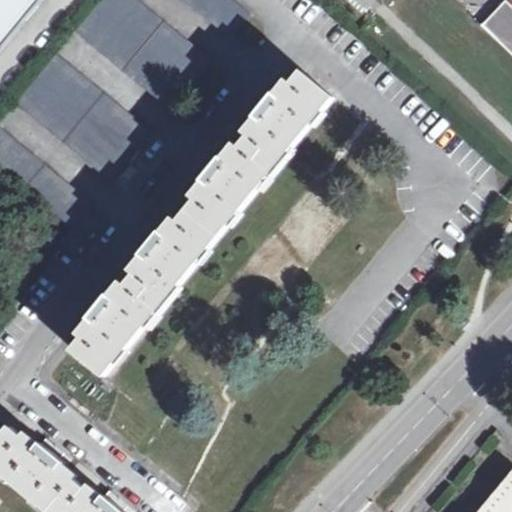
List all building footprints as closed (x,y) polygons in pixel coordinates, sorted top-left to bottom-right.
[(0,0),(0,51),(20,27),(28,18),(40,3),(42,0),(0,0)] [(204,57),(134,0),(95,0),(72,29),(164,105),(204,57)] [(243,10),(230,0),(184,0),(224,32),(243,10)] [(511,7),(504,0),(503,0),(480,26),(511,55),(511,7)] [(144,130),(52,54),(14,100),(106,176),(144,130)] [(332,100),(302,75),(280,100),(273,94),(253,117),(261,123),(229,162),(221,156),(201,180),(209,186),(166,238),(159,232),(140,254),(148,261),(115,300),(108,294),(88,318),(95,324),(75,348),(103,371),(332,100)] [(86,201),(0,130),(0,169),(67,224),(57,237),(71,249),(94,222),(78,210),(86,201)] [(12,432),(0,446),(0,471),(50,511),(128,511),(106,493),(99,502),(60,471),(67,462),(44,444),(37,452),(12,432)] [(511,511),(511,478),(483,511),(511,511)]
